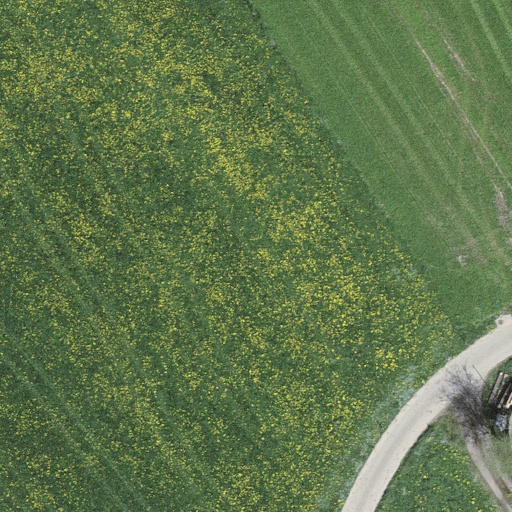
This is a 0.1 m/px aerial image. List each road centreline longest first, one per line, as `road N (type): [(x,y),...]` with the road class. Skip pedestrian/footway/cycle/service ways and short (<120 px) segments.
road 1 (track): [(357,511),(426,402),(511,337)]
road 2 (track): [(511,498),(472,424),(467,367)]
